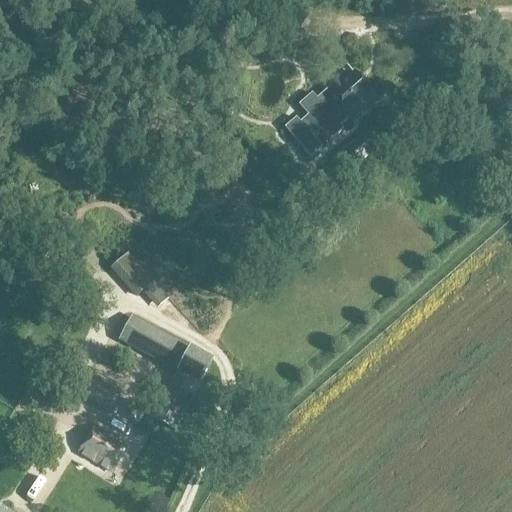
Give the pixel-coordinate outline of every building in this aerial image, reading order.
[(312,95),(298,107),(307,117),(320,132),(329,143),(343,131),(340,128),(349,120),(352,123),(377,102),(355,75),(342,86),(337,80),(325,90),(326,92),(316,100),(312,95)] [(320,132),(307,117),(299,124),(295,119),(283,130),(309,160),(321,149),(312,139),(320,132)] [(348,175),(374,152),(362,137),(335,160),(348,175)] [(127,255),(111,269),(136,298),(152,283),(127,255)] [(160,265),(151,270),(161,286),(170,281),(160,265)] [(170,434),(210,367),(132,320),(118,342),(182,380),(155,425),(170,434)] [(122,391),(89,372),(75,395),(108,414),(122,391)] [(136,403),(128,417),(139,422),(146,408),(136,403)] [(126,449),(94,430),(79,454),(111,474),(126,449)]
